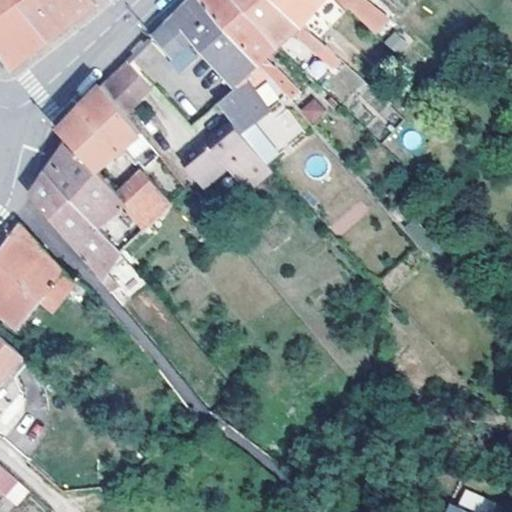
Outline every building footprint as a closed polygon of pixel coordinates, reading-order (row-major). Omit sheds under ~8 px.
[(31,54),(48,43),(17,0),(0,0),(0,51),(11,69),(31,54)] [(17,0),(48,43),(69,27),(99,5),(95,0),(17,0)] [(243,78),(259,63),(204,0),(193,0),(182,12),(159,36),(186,66),(199,56),(187,42),(195,36),(235,85),(243,78)] [(267,56),(280,45),(239,0),(204,0),(259,63),(287,95),(292,101),(303,92),(281,66),(278,69),(267,56)] [(290,35),(298,28),(271,0),(239,0),(280,45),(290,35)] [(271,0),(298,28),(323,0),(271,0)] [(332,0),(346,13),(350,9),(357,0),(332,0)] [(368,0),(357,0),(350,9),(375,34),(389,20),(368,0)] [(318,56),(324,48),(312,39),(298,28),(290,35),(311,50),(318,56)] [(321,28),(312,39),(324,48),(333,55),(338,49),(342,52),(347,47),(321,28)] [(400,54),(409,40),(393,30),(384,44),(400,54)] [(248,83),(243,78),(235,85),(195,36),(187,42),(199,56),(232,96),(248,83)] [(305,72),(318,56),(311,50),(299,65),(305,72)] [(108,88),(128,112),(154,91),(130,65),(116,79),(108,88)] [(232,96),(220,106),(233,121),(244,133),(271,109),(248,83),(232,96)] [(144,169),(161,155),(106,90),(103,84),(82,108),(61,130),(68,140),(97,173),(127,148),(144,169)] [(270,101),(274,107),(280,101),(275,96),(270,101)] [(314,97),(299,110),(312,125),(327,113),(314,97)] [(274,167),(244,133),(233,121),(188,161),(208,184),(233,162),(253,185),(274,167)] [(117,197),(97,173),(68,140),(54,162),(47,172),(99,228),(123,205),(117,197)] [(145,230),(155,221),(172,204),(145,171),(117,197),(123,205),(145,230)] [(113,243),(99,228),(47,172),(42,179),(32,194),(98,274),(104,268),(114,259),(121,251),(113,243)] [(127,260),(133,267),(168,236),(155,221),(145,230),(136,238),(121,251),(127,260)] [(15,231),(0,250),(0,312),(20,329),(41,302),(54,312),(79,282),(64,271),(20,223),(15,231)] [(113,243),(121,251),(136,238),(128,229),(113,243)] [(121,251),(114,259),(120,267),(127,260),(121,251)] [(98,277),(102,282),(110,275),(104,268),(98,274),(98,277)] [(102,282),(115,297),(120,292),(113,284),(115,281),(110,275),(102,282)] [(0,386),(10,374),(25,356),(0,335),(0,386)] [(25,356),(10,374),(16,379),(30,361),(25,356)] [(0,490),(5,494),(18,480),(0,464),(0,490)] [(142,472),(147,477),(154,469),(149,464),(142,472)] [(18,480),(5,494),(17,505),(30,491),(18,480)] [(475,511),(452,501),(446,511),(475,511)]
